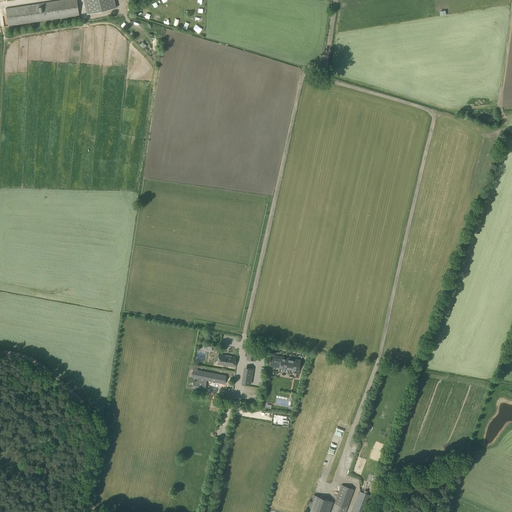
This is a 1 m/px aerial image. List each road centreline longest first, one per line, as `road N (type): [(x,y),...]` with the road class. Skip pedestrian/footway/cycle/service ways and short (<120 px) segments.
road 1 (track): [(83,407),(105,396),(156,69),(107,23),(0,39)]
road 2 (track): [(204,511),(301,79),(327,56)]
road 3 (track): [(0,352),(36,361),(89,410),(96,435),(87,492),(93,511)]
